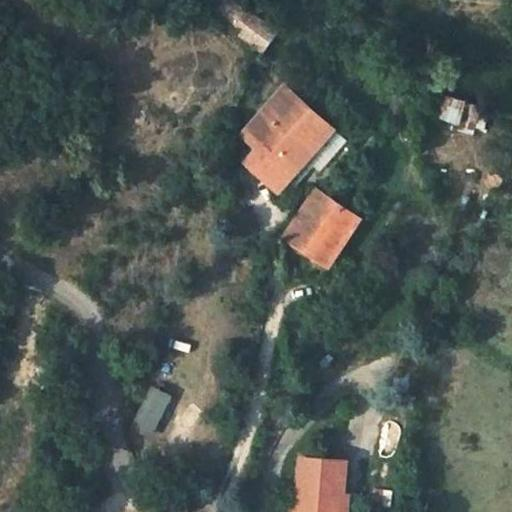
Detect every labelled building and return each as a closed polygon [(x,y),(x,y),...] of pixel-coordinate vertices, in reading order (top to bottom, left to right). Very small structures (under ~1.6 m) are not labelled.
[(236,0),(232,0),(220,17),(269,52),(282,34),(236,0)] [(257,152),(294,181),(337,129),(311,106),(317,96),(306,89),(298,97),(291,92),(271,114),(280,122),(257,152)] [(463,124),(471,100),(449,93),(441,117),(463,124)] [(289,239),(334,268),(366,220),(328,196),(321,191),(289,239)] [(152,383),(133,427),(155,436),(174,393),(152,383)] [(348,511),(352,463),(307,460),(304,494),(310,495),(308,511),(348,511)]
